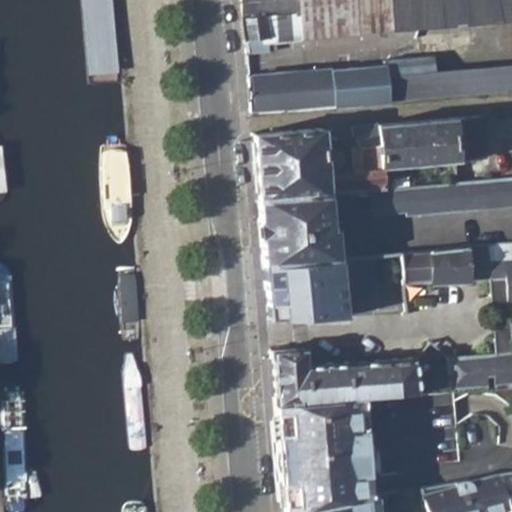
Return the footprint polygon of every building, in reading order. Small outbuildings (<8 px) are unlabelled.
[(112,0),(82,0),(90,80),(120,78),(112,0)] [(240,0),(244,51),(244,53),(276,50),(275,40),(302,37),(300,0),(240,0)] [(351,0),(300,0),(302,37),(354,34),(351,0)] [(389,0),(351,0),(354,34),(391,31),(389,0)] [(427,0),(389,0),(391,31),(429,28),(427,0)] [(511,0),(427,0),(429,28),(511,20),(511,0)] [(383,61),(384,64),(387,102),(511,93),(511,64),(430,71),(429,57),(383,61)] [(249,113),(387,102),(384,64),(246,75),(249,113)] [(477,115),(373,123),(377,163),(381,163),(481,156),(477,115)] [(384,190),(381,163),(377,163),(373,123),(350,125),(351,133),(359,147),(354,147),(357,172),(351,172),(322,174),(320,155),(332,154),(331,134),(324,128),(288,130),(251,133),(257,200),(326,194),(349,192),(384,190)] [(348,147),(351,172),(357,172),(354,147),(348,147)] [(406,217),(511,209),(511,179),(503,180),(403,188),(405,212),(406,217)] [(384,190),(349,192),(351,205),(371,203),(371,215),(405,212),(403,188),(384,190)] [(262,263),(335,257),(334,234),(328,229),(326,194),(257,200),(262,263)] [(511,244),(464,248),(402,252),(404,283),(485,277),(502,276),(505,310),(507,310),(511,309),(511,244)] [(372,281),(369,255),(335,257),(262,263),(267,323),(342,317),(340,285),(372,281)] [(0,360),(2,361),(5,361),(10,360),(14,359),(15,357),(16,356),(9,269),(8,266),(6,263),(4,261),(2,259),(0,258),(0,360)] [(485,277),(492,353),(511,351),(509,333),(507,310),(505,310),(502,276),(485,277)] [(119,330),(114,342),(113,351),(113,361),(113,371),(114,381),(119,420),(125,423),(132,424),(139,422),(145,419),(146,380),(145,370),(144,360),(143,351),(140,341),(134,329),(127,322),(119,330)] [(269,350),(273,403),(414,393),(411,357),(305,364),(303,348),(269,350)] [(443,357),(447,391),(452,390),(511,385),(511,350),(511,351),(492,353),(443,357)] [(0,391),(0,414),(7,509),(9,511),(26,511),(28,511),(30,508),(22,397),(21,393),(18,388),(14,384),(10,382),(6,384),(2,388),(0,391)] [(282,511),(294,511),(367,498),(416,489),(429,487),(427,463),(458,461),(452,390),(447,391),(414,393),(273,403),(282,511)] [(507,511),(511,511),(511,478),(510,472),(465,483),(465,481),(429,487),(416,489),(422,511),(496,511),(506,509),(507,511)] [(368,511),(367,498),(294,511),(368,511)]
